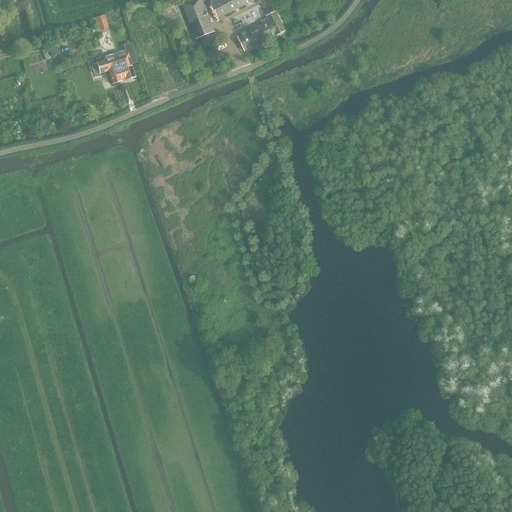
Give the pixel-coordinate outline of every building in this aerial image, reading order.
[(202,0),(194,0),(182,5),(196,39),(215,32),(202,0)] [(209,0),(212,4),(219,19),(256,0),(209,0)] [(263,25),(238,37),(245,52),(285,32),(276,13),(267,17),(267,18),(261,21),(263,25)] [(95,18),(99,32),(108,29),(104,15),(95,18)] [(144,39),(146,49),(162,45),(160,35),(144,39)] [(134,41),(138,54),(146,51),(142,39),(134,41)] [(137,63),(131,43),(123,46),(126,55),(117,58),(116,58),(119,66),(124,81),(135,77),(131,65),(137,63)] [(57,49),(50,51),(51,57),(59,54),(57,49)] [(146,57),(152,72),(174,63),(168,49),(146,57)] [(117,58),(115,53),(110,55),(95,60),(97,64),(91,65),(94,76),(100,74),(108,71),(112,84),(124,81),(119,66),(116,58),(117,58)]
